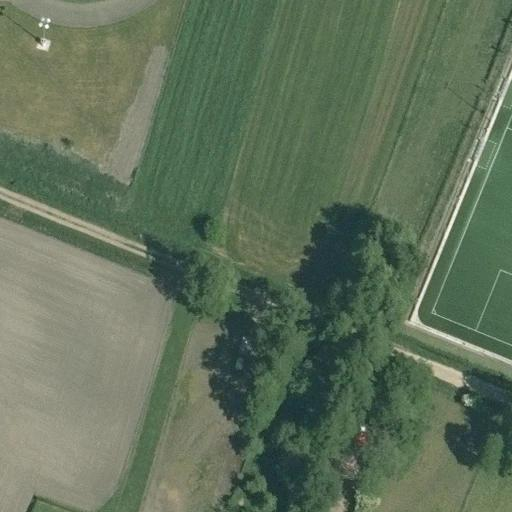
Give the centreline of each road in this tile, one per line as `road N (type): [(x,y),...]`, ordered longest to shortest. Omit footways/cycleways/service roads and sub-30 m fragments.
road 1 (track): [(0,197),(511,396)]
road 2 (track): [(401,353),(336,511)]
